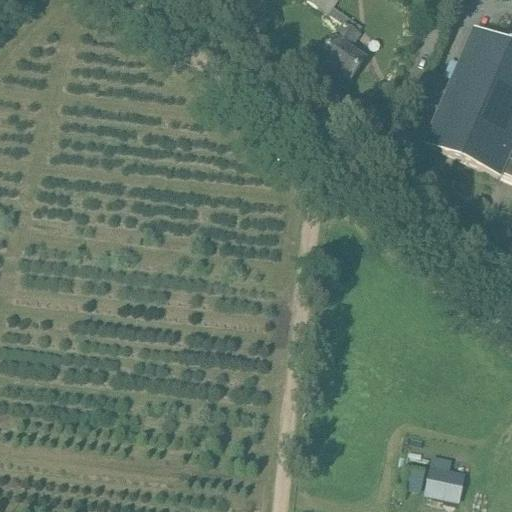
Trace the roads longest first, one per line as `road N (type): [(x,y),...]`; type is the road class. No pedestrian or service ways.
road 1 (track): [(131,0),(511,338)]
road 2 (track): [(322,172),(283,511)]
